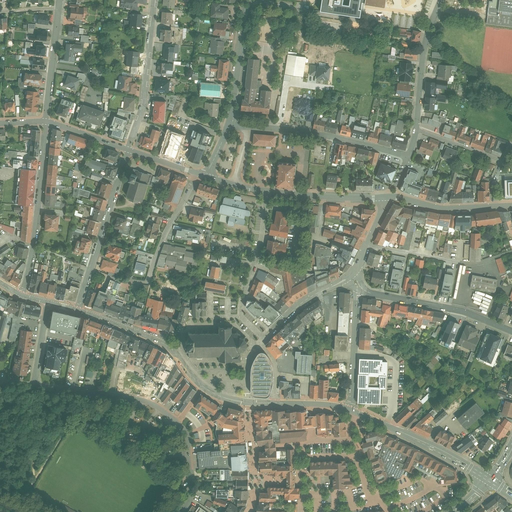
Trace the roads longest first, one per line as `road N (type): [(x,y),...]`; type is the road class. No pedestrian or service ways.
road 1 (unclassified): [(227,125),(299,131),(408,157)]
road 2 (residential): [(46,120),(21,294)]
road 3 (residential): [(129,149),(78,309)]
road 4 (residential): [(356,288),(466,312),(511,331)]
road 5 (unclassified): [(262,340),(241,319),(240,306),(264,191)]
road 6 (secondary): [(349,409),(488,480)]
road 7 (residential): [(154,0),(143,103),(129,149)]
road 8 (secondary): [(78,309),(168,345),(202,386)]
road 9 (residential): [(416,129),(425,43),(439,0)]
road 10 (residential): [(355,454),(298,458),(297,444),(353,440)]
road 11 (tertiary): [(247,0),(227,125)]
road 12 (tertiary): [(264,191),(388,196)]
road 13 (residential): [(349,409),(356,288)]
